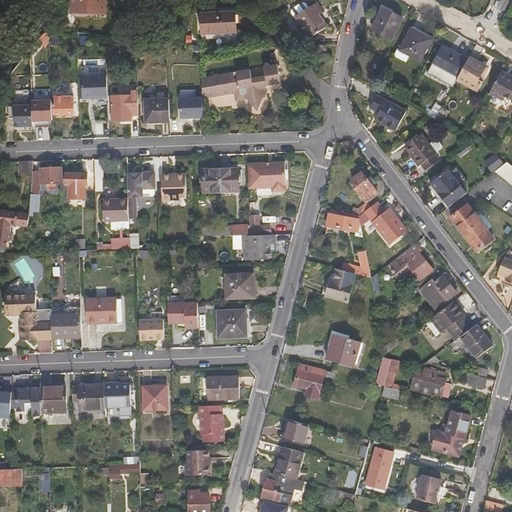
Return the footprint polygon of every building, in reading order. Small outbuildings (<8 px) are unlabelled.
[(74,0),(74,12),(107,12),(107,0),(74,0)] [(294,19),(309,39),(326,26),(318,16),(323,12),(315,2),(294,19)] [(383,8),(372,29),(391,39),(402,18),(383,8)] [(202,15),(203,34),(218,33),(238,32),(237,13),(202,15)] [(399,49),(419,60),(431,38),(411,28),(399,49)] [(45,33),(20,56),(23,59),(25,58),(29,60),(50,41),(49,31),(45,33)] [(314,44),(315,56),(324,56),(322,44),(314,44)] [(442,47),(432,65),(457,79),(467,60),(442,47)] [(468,58),(486,67),(487,65),(470,55),(468,58)] [(457,79),(478,90),(483,81),(480,79),(486,67),(468,58),(467,60),(457,79)] [(250,76),(248,74),(241,75),(241,79),(234,80),(233,76),(202,79),(202,99),(234,96),(235,104),(246,102),(252,109),(257,109),(260,102),(263,103),(266,94),(264,93),(266,90),(270,89),(271,94),(280,93),(278,71),(267,72),(264,75),(250,76)] [(511,77),(501,72),(489,93),(501,99),(503,96),(511,100),(511,77)] [(109,98),(109,74),(83,75),(83,98),(109,98)] [(25,84),(25,92),(41,91),(40,83),(25,84)] [(378,109),(372,119),(393,130),(404,111),(375,95),(370,104),(378,109)] [(55,98),(54,115),(57,115),(72,114),(74,114),(74,97),(55,98)] [(202,116),(201,97),(178,98),(179,117),(202,116)] [(34,126),(33,120),(53,120),(52,98),(33,98),(33,103),(15,104),(16,127),(34,126)] [(146,100),(146,123),(170,122),(169,100),(146,100)] [(99,104),(99,122),(108,122),(108,103),(99,104)] [(111,105),(112,122),(132,121),(131,113),(128,113),(128,105),(111,105)] [(405,149),(421,167),(422,166),(430,177),(444,166),(435,155),(443,147),(437,140),(435,140),(429,145),(421,136),(405,149)] [(19,162),(19,175),(31,175),(32,171),(33,162),(19,162)] [(493,172),(511,185),(511,166),(505,162),(493,172)] [(263,164),(247,165),(247,190),(271,189),(275,193),(281,193),(285,189),(284,164),(270,164),(270,167),(264,167),(263,164)] [(219,166),(219,185),(237,184),(237,165),(219,166)] [(201,166),(202,185),(219,185),(219,166),(201,166)] [(34,171),(34,178),(34,183),(33,194),(30,194),(29,210),(38,211),(41,182),(60,182),(61,168),(40,168),(40,171),(34,171)] [(448,170),(430,185),(444,202),(461,187),(448,170)] [(94,183),(95,192),(103,191),(102,172),(94,172),(94,183)] [(127,173),(128,196),(135,196),(135,189),(154,188),(154,172),(127,173)] [(63,174),(62,203),(68,203),(68,198),(84,198),(84,185),(87,185),(87,174),(63,174)] [(356,190),(367,203),(379,194),(363,174),(353,181),(359,188),(356,190)] [(160,176),(160,202),(169,202),(170,199),(184,199),(184,178),(171,178),(171,175),(160,176)] [(102,204),(103,222),(111,222),(128,221),(128,199),(110,200),(111,204),(102,204)] [(378,203),(369,210),(373,215),(366,221),(370,226),(375,222),(392,245),(408,232),(391,210),(386,214),(378,203)] [(450,219),(476,253),(493,240),(467,206),(450,219)] [(0,210),(0,250),(7,251),(8,241),(10,241),(10,232),(6,232),(7,224),(28,225),(29,213),(0,210)] [(333,210),(329,226),(358,234),(357,238),(364,240),(361,224),(359,217),(333,210)] [(359,217),(361,224),(366,221),(373,215),(369,210),(359,217)] [(249,236),(270,235),(270,225),(260,225),(260,216),(248,216),(248,223),(249,236)] [(230,224),(231,236),(242,236),(249,236),(248,223),(230,224)] [(118,235),(118,248),(127,248),(127,236),(118,235)] [(242,249),(245,252),(245,261),(268,260),(271,254),(269,252),(268,250),(269,245),(271,244),(274,244),(274,235),(270,235),(249,236),(242,236),(242,249)] [(407,268),(405,270),(411,277),(414,275),(420,283),(434,272),(421,254),(423,252),(417,245),(397,261),(402,267),(405,265),(407,268)] [(63,252),(64,261),(74,261),(74,251),(63,252)] [(355,274),(373,278),(369,260),(368,256),(361,258),(363,269),(347,265),(346,271),(355,274)] [(511,262),(505,259),(498,274),(507,277),(505,282),(511,284),(511,262)] [(196,260),(197,268),(206,268),(206,260),(196,260)] [(332,279),(328,297),(349,302),(355,274),(346,271),(336,269),(334,280),(332,279)] [(434,291),(444,304),(458,294),(449,283),(451,282),(444,273),(429,285),(421,291),(426,297),(434,291)] [(227,275),(228,298),(255,297),(254,274),(227,275)] [(425,281),(418,287),(421,291),(429,285),(425,281)] [(21,312),(21,325),(20,325),(21,341),(37,340),(37,339),(51,338),(51,337),(51,312),(50,309),(35,309),(34,294),(4,295),(5,313),(21,312)] [(87,300),(88,323),(96,323),(96,328),(123,327),(122,298),(87,300)] [(448,330),(457,341),(473,329),(464,317),(466,316),(456,302),(432,321),(442,334),(448,330)] [(196,304),(168,304),(168,324),(184,323),(184,329),(197,328),(196,304)] [(51,312),(51,337),(81,336),(80,307),(68,307),(60,312),(51,312)] [(218,311),(219,338),(245,337),(244,310),(218,311)] [(139,321),(140,335),(162,335),(162,320),(161,320),(161,314),(151,314),(151,321),(139,321)] [(332,344),(359,351),(361,341),(338,336),(336,342),(333,342),(332,344)] [(451,349),(457,358),(454,360),(458,365),(461,362),(463,365),(478,352),(466,337),(451,349)] [(332,344),(329,359),(355,366),(359,351),(332,344)] [(384,359),(378,385),(385,387),(389,375),(392,361),(384,359)] [(392,361),(389,375),(392,376),(394,376),(398,361),(392,360),(392,361)] [(295,387),(307,390),(306,396),(318,398),(324,376),(333,378),(334,374),(300,365),(295,387)] [(474,368),(472,375),(486,378),(487,379),(488,371),(474,368)] [(421,374),(416,391),(440,397),(441,395),(445,382),(446,379),(445,379),(446,374),(435,371),(431,370),(425,369),(424,374),(421,374)] [(468,374),(465,382),(484,387),(486,378),(472,375),(468,374)] [(207,379),(208,400),(239,399),(238,378),(207,379)] [(445,382),(441,395),(447,397),(451,383),(445,382)] [(103,386),(104,410),(104,413),(130,413),(128,385),(103,386)] [(80,402),(80,410),(104,410),(103,386),(72,387),(72,402),(80,402)] [(142,387),(143,411),(167,410),(166,386),(142,387)] [(385,387),(383,395),(399,399),(401,391),(389,388),(385,387)] [(40,389),(41,414),(65,412),(65,388),(40,389)] [(11,389),(10,409),(16,409),(16,412),(32,412),(32,417),(41,417),(41,414),(40,389),(30,389),(30,393),(26,393),(26,389),(11,389)] [(202,426),(202,435),(205,435),(205,443),(223,442),(222,414),(219,414),(219,406),(198,407),(199,426),(202,426)] [(434,437),(431,449),(459,456),(461,449),(459,448),(460,443),(462,441),(464,437),(465,437),(467,430),(469,423),(470,416),(452,411),(448,425),(444,424),(441,432),(438,432),(437,438),(434,437)] [(288,428),(285,440),(304,444),(309,425),(288,419),(286,427),(288,428)] [(281,459),(277,476),(295,480),(302,453),(282,447),(280,459),(281,459)] [(373,464),(368,485),(384,490),(394,453),(379,449),(379,450),(377,458),(374,457),(372,457),(370,463),(373,464)] [(186,465),(186,476),(210,475),(209,450),(188,451),(188,464),(186,465)] [(110,465),(110,481),(119,481),(119,474),(130,474),(130,465),(110,465)] [(0,485),(20,484),(21,469),(5,469),(0,469),(0,485)] [(140,474),(143,484),(152,482),(149,471),(140,474)] [(267,480),(263,497),(279,501),(279,504),(290,507),(297,481),(295,480),(277,476),(271,474),(270,480),(267,480)] [(424,476),(418,500),(436,504),(438,498),(439,498),(442,488),(440,488),(442,480),(424,476)] [(361,479),(356,496),(361,497),(365,480),(361,479)] [(189,493),(189,511),(209,511),(210,496),(208,496),(208,494),(199,494),(198,493),(189,493)] [(486,500),(485,510),(499,511),(502,511),(504,503),(486,500)]
